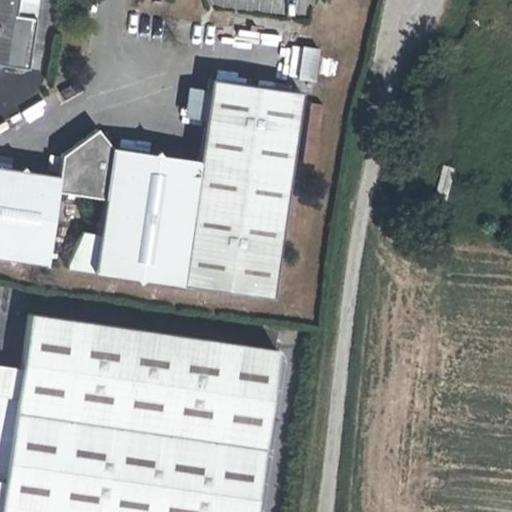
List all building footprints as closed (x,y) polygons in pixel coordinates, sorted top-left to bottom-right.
[(0,0),(0,64),(26,68),(36,0),(0,0)] [(313,81),(317,47),(300,45),(296,78),(313,81)] [(269,297),(300,91),(207,78),(206,88),(201,119),(195,159),(109,146),(95,129),(60,154),(57,174),(0,165),(0,257),(43,263),(53,190),(102,197),(97,233),(80,231),(66,262),(65,267),(269,297)] [(201,119),(206,88),(186,85),(181,116),(201,119)] [(251,511),(276,349),(26,313),(18,367),(16,387),(0,384),(0,511),(251,511)] [(0,384),(16,387),(18,367),(0,364),(0,384)]
